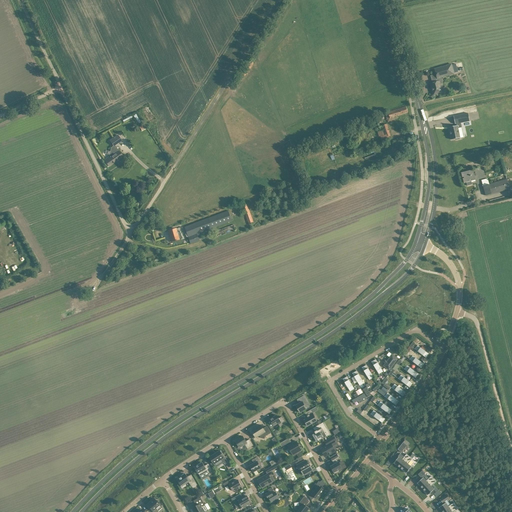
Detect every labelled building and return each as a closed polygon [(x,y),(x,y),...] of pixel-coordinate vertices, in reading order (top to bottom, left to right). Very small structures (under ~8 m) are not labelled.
[(455,74),(454,73),(452,65),(452,64),(435,69),(438,79),(455,74)] [(440,81),(430,84),(434,95),(443,93),(440,81)] [(406,106),(388,112),(389,115),(389,116),(387,117),(388,121),(391,121),(390,118),(408,112),(406,106)] [(456,124),(457,124),(457,126),(449,127),(449,128),(452,139),(452,140),(456,139),(457,140),(460,139),(460,138),(458,128),(461,127),(461,123),(470,121),(468,113),(454,116),(455,124),(456,124)] [(381,126),(384,135),(388,134),(390,133),(387,124),(382,126),(381,126)] [(114,146),(122,141),(118,134),(109,140),(114,146)] [(386,151),(389,155),(396,151),(394,147),(386,151)] [(109,166),(123,156),(117,148),(111,152),(113,155),(111,157),(110,156),(104,160),(109,166)] [(465,183),(467,182),(467,186),(473,184),(472,181),(476,180),(473,169),(462,173),(463,177),(464,177),(464,178),(463,178),(465,183)] [(486,196),(510,189),(507,179),(483,186),(486,196)] [(242,206),(249,225),(254,223),(247,204),(242,206)] [(197,235),(199,235),(199,234),(199,233),(212,228),(232,221),(231,218),(229,211),(184,227),(186,233),(187,235),(188,237),(190,244),(199,240),(197,235)] [(179,239),(178,238),(181,237),(180,231),(177,232),(176,229),(168,231),(171,242),(179,239)] [(429,354),(418,345),(415,349),(426,357),(429,354)] [(427,348),(424,345),(422,348),(429,353),(433,348),(428,345),(427,348)] [(389,371),(398,359),(394,356),(392,358),(390,356),(384,364),(387,366),(384,368),(389,371)] [(424,364),(413,356),(410,360),(421,368),(424,364)] [(383,371),(376,360),(372,362),(379,374),(383,371)] [(373,377),(366,365),(362,368),(369,379),(373,377)] [(404,369),(415,378),(418,374),(407,365),(404,369)] [(364,383),(357,371),(353,374),(360,385),(364,383)] [(399,379),(409,387),(412,383),(401,375),(399,379)] [(343,379),(350,391),(354,388),(347,377),(343,379)] [(392,388),(403,396),(406,392),(395,384),(392,388)] [(399,401),(388,393),(385,397),(396,405),(399,401)] [(350,401),(353,405),(365,398),(363,394),(350,401)] [(297,399),(299,403),(300,404),(297,405),(298,407),(297,408),(300,413),(307,409),(306,407),(307,405),(306,403),(308,402),(304,396),(297,399)] [(389,414),(392,410),(381,402),(378,406),(389,414)] [(308,426),(317,421),(313,413),(311,410),(305,413),(307,416),(304,417),(306,419),(304,420),(308,426)] [(371,414),(382,422),(385,419),(374,410),(371,414)] [(285,424),(286,423),(284,420),(283,418),(282,417),(279,418),(277,415),(270,419),(274,426),(278,424),(280,427),(286,425),(285,424)] [(316,433),(313,435),(317,442),(327,436),(323,430),(327,428),(323,422),(316,427),(318,431),(315,432),(316,433)] [(256,437),(260,434),(261,436),(261,438),(265,439),(265,436),(271,433),(267,426),(263,429),(261,425),(252,431),(256,437)] [(243,436),(235,441),(239,446),(238,448),(243,449),(243,445),(245,444),(248,449),(254,445),(250,439),(246,441),(243,436)] [(327,445),(321,449),(323,452),(325,456),(326,456),(334,452),(331,448),(333,448),(332,447),(335,445),(335,443),(336,443),(335,441),(336,440),(334,437),(325,442),(327,445)] [(289,438),(280,444),(282,447),(291,442),(289,438)] [(288,449),(291,454),(292,453),(293,455),(302,451),(297,441),(288,446),(289,448),(288,449)] [(398,449),(402,452),(407,445),(403,442),(398,449)] [(220,451),(210,457),(214,464),(222,459),(225,464),(228,462),(221,450),(220,451),(221,451),(220,451)] [(337,453),(330,457),(332,461),(333,461),(335,464),(331,466),(332,469),(334,473),(335,474),(339,471),(339,470),(342,468),(339,462),(338,462),(336,459),(339,457),(337,453)] [(394,463),(400,468),(409,456),(406,454),(402,459),(399,457),(394,463)] [(412,458),(409,456),(400,468),(407,473),(411,467),(408,464),(412,458)] [(254,463),(250,465),(251,468),(252,470),(254,472),(261,468),(260,465),(260,464),(261,463),(258,457),(252,460),(254,463)] [(297,465),(299,469),(300,469),(304,475),(307,473),(307,474),(311,473),(310,472),(313,470),(311,466),(310,467),(306,460),(297,465)] [(205,466),(204,464),(203,463),(203,462),(194,467),(198,473),(200,476),(208,472),(208,473),(212,471),(209,464),(205,466)] [(278,463),(265,470),(267,473),(280,466),(278,463)] [(270,477),(272,475),(271,473),(268,474),(258,480),(262,488),(273,482),(270,477)] [(179,483),(182,488),(187,486),(186,484),(189,482),(193,488),(197,485),(192,475),(188,477),(185,474),(184,474),(182,476),(177,479),(180,483),(179,483)] [(417,483),(423,489),(434,479),(431,476),(426,481),(423,478),(417,483)] [(436,481),(434,479),(423,489),(428,495),(434,489),(431,486),(436,481)] [(228,481),(224,483),(223,484),(225,488),(228,486),(230,490),(232,489),(233,491),(236,489),(236,490),(239,488),(242,486),(238,480),(230,484),(228,481)] [(310,492),(308,495),(312,500),(315,496),(318,499),(325,491),(321,488),(322,487),(322,486),(319,481),(317,484),(316,483),(309,492),(310,492)] [(276,492),(275,492),(274,490),(272,487),(268,490),(269,492),(266,494),(269,499),(270,499),(271,502),(279,497),(276,492)] [(233,499),(237,506),(240,504),(242,507),(243,506),(244,508),(247,506),(246,505),(251,502),(250,500),(249,498),(248,498),(247,496),(242,499),(240,495),(233,499)] [(295,508),(298,511),(299,511),(306,511),(309,508),(306,506),(309,502),(307,498),(305,496),(299,503),(299,505),(295,506),(295,508)] [(195,511),(206,511),(209,511),(205,505),(201,497),(194,501),(197,506),(193,508),(195,511)] [(158,511),(162,507),(158,501),(157,502),(154,498),(147,504),(151,508),(150,508),(153,511),(156,508),(158,511)] [(446,503),(439,507),(442,511),(446,511),(456,506),(454,502),(448,506),(446,503)]
